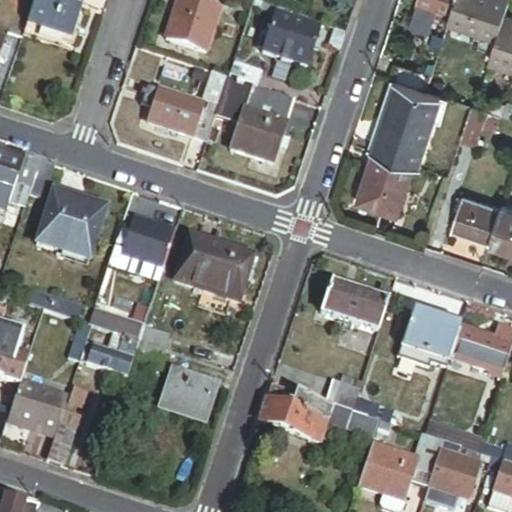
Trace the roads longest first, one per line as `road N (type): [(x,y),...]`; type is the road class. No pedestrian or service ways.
road 1 (residential): [(304,228),(210,511)]
road 2 (residential): [(380,0),(304,228)]
road 3 (residential): [(79,153),(304,228)]
road 4 (residential): [(304,228),(511,297)]
road 5 (residential): [(79,153),(130,0)]
road 6 (residential): [(0,469),(127,511)]
